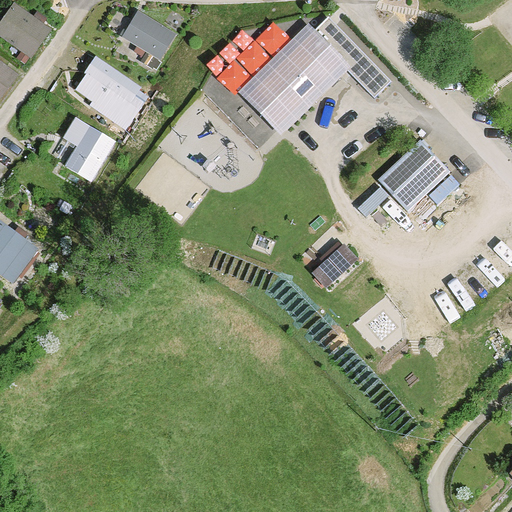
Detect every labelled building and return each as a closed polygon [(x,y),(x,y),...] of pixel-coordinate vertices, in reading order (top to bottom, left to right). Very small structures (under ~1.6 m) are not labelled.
[(11,1),(0,16),(0,36),(29,58),(50,30),(11,1)] [(137,11),(119,37),(145,54),(139,63),(151,70),(174,35),(137,11)] [(390,83),(328,19),(312,34),(349,71),(374,98),(390,83)] [(349,71),(312,34),(306,27),(236,94),(279,139),(349,71)] [(489,42),(472,52),(486,76),(503,66),(489,42)] [(86,74),(74,90),(93,103),(104,87),(128,104),(130,102),(137,107),(146,95),(138,89),(139,88),(94,56),(83,72),(86,74)] [(0,62),(0,97),(17,75),(0,62)] [(87,126),(63,165),(91,182),(115,143),(87,126)] [(219,132),(200,136),(205,160),(223,157),(219,132)] [(450,174),(421,143),(378,182),(407,213),(450,174)] [(136,188),(187,218),(208,183),(157,153),(136,188)] [(0,222),(0,276),(10,284),(36,250),(0,222)] [(511,236),(495,244),(506,269),(511,266),(511,236)] [(355,258),(342,244),(310,274),(323,288),(355,258)] [(449,279),(458,307),(487,298),(481,281),(464,286),(460,275),(449,279)] [(464,345),(492,365),(501,353),(473,333),(464,345)]
